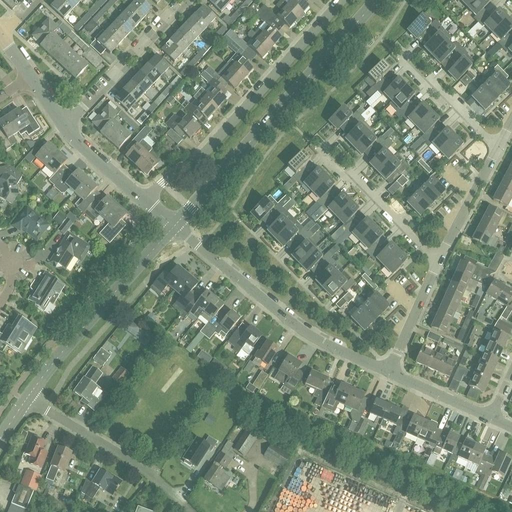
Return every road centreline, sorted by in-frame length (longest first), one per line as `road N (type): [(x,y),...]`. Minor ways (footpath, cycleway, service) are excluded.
road 1 (tertiary): [(174,228),(379,0)]
road 2 (residential): [(144,203),(197,161),(342,0)]
road 3 (residential): [(388,372),(285,319),(174,228)]
road 4 (tertiary): [(26,401),(174,228)]
road 5 (unclassified): [(190,511),(145,470),(26,401)]
road 6 (residential): [(64,126),(181,0)]
road 7 (residential): [(437,261),(313,144)]
road 8 (residential): [(495,146),(393,50)]
road 9 (residential): [(437,261),(495,146)]
road 10 (residential): [(388,372),(437,261)]
